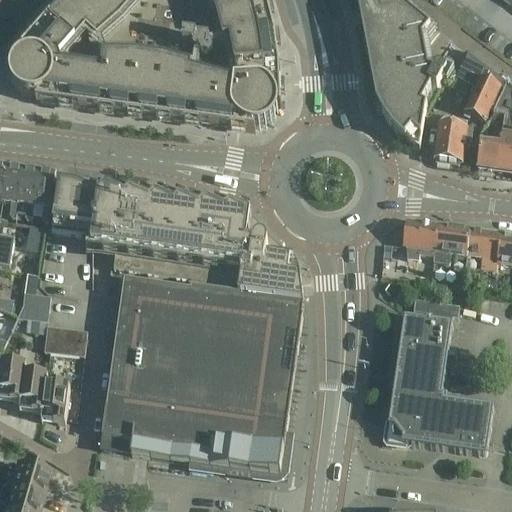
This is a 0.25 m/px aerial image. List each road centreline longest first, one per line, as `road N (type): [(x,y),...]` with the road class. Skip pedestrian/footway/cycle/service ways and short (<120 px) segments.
road 1 (tertiary): [(333,480),(349,342),(350,232)]
road 2 (tertiary): [(315,236),(330,305),(319,477)]
road 3 (tertiary): [(194,166),(0,142)]
road 4 (residential): [(511,499),(333,480)]
road 5 (residential): [(81,468),(107,311)]
